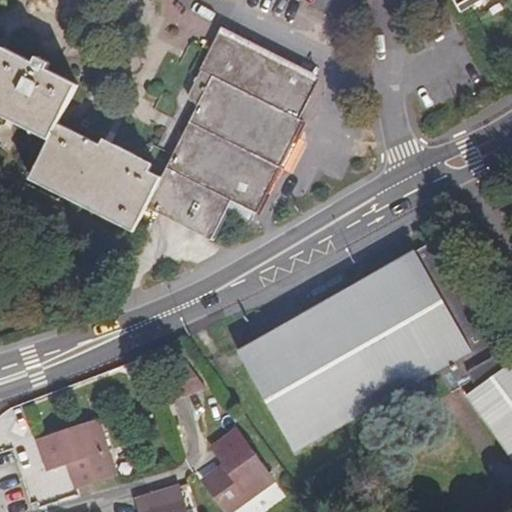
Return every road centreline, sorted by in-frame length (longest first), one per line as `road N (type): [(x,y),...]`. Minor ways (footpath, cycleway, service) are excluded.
road 1 (secondary): [(0,379),(197,301),(407,186)]
road 2 (residential): [(407,186),(388,91),(385,0)]
